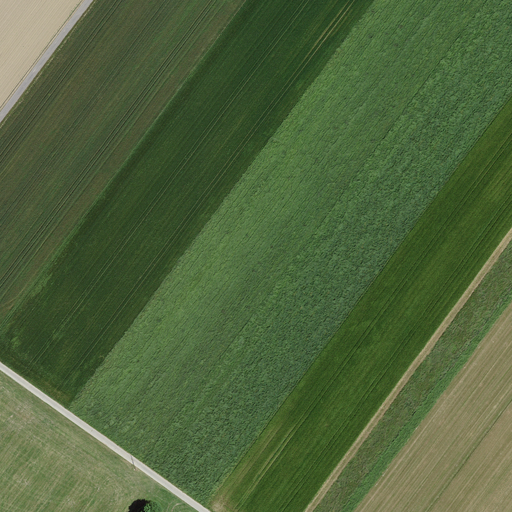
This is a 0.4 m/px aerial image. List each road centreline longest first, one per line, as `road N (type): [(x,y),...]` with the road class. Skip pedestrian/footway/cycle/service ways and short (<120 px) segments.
road 1 (track): [(0,364),(206,511)]
road 2 (track): [(91,0),(0,121)]
